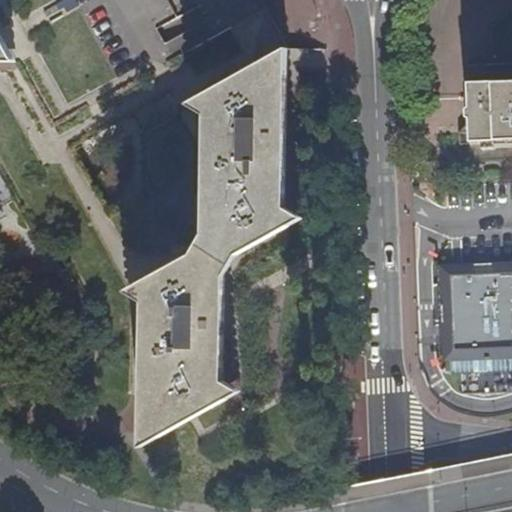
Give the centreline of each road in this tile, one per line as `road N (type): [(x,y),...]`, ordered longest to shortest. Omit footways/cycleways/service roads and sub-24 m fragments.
road 1 (tertiary): [(372,0),(389,437)]
road 2 (tertiary): [(511,455),(389,437)]
